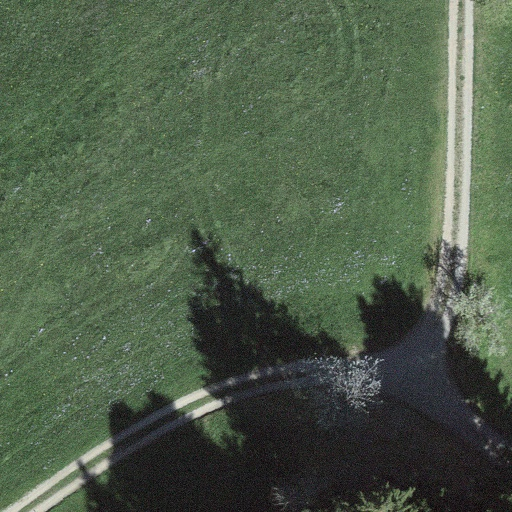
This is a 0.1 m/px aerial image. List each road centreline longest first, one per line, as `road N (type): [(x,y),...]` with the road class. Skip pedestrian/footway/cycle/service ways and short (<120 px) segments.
road 1 (track): [(21,511),(148,424),(249,384),(315,378),(430,400),(511,463)]
road 2 (track): [(430,400),(452,319),(466,0)]
